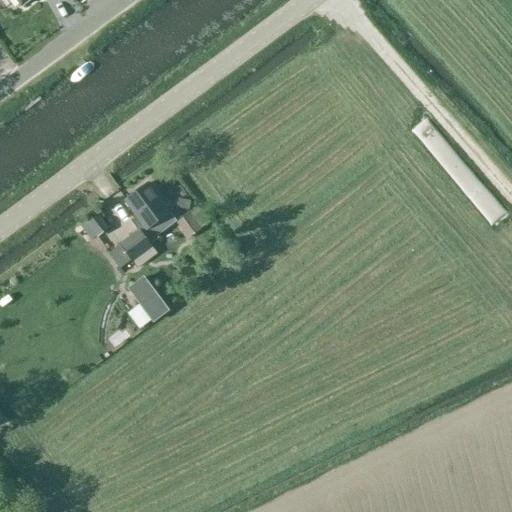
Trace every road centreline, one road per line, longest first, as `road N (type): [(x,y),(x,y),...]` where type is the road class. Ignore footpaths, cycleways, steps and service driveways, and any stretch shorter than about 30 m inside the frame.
road 1 (tertiary): [(0,228),(307,0)]
road 2 (track): [(511,200),(334,0)]
road 3 (unclassified): [(0,92),(125,0)]
